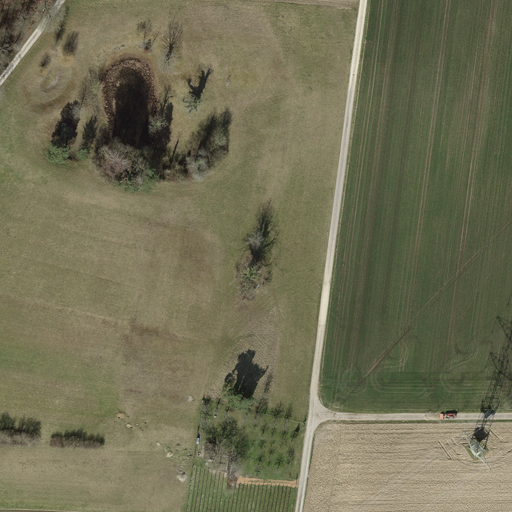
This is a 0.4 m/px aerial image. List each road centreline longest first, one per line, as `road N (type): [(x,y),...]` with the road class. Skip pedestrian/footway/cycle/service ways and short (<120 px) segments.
road 1 (track): [(362,0),(312,415)]
road 2 (track): [(312,415),(511,416)]
